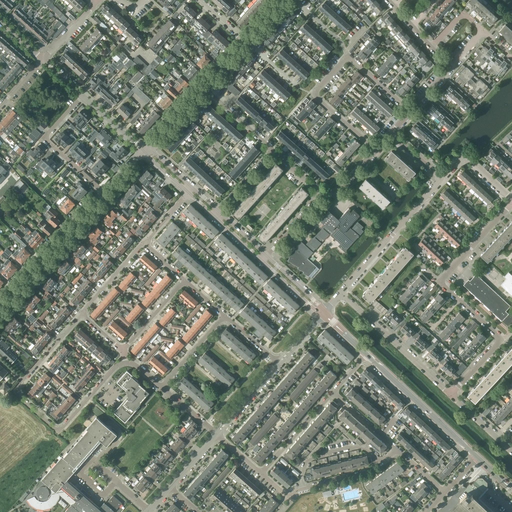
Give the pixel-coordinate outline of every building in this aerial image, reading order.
[(4,9),(11,0),(8,0),(7,2),(5,0),(0,6),(4,9)] [(11,0),(4,9),(7,12),(12,6),(10,5),(14,0),(11,0)] [(82,0),(79,0),(73,7),(77,11),(78,10),(80,11),(83,8),(81,7),(84,3),(83,2),(83,1),(82,0)] [(221,9),(227,2),(224,0),(220,0),(216,4),(221,9)] [(256,0),(253,3),(260,9),(264,4),(258,0),(256,0)] [(375,0),(374,0),(370,4),(374,9),(379,4),(375,0)] [(451,6),(445,0),(441,5),(449,12),(453,8),(451,6)] [(478,0),(468,0),(466,3),(471,8),(473,10),(473,9),(483,19),(485,21),(485,20),(491,25),(498,17),(478,0)] [(227,2),(221,9),(226,13),(227,12),(231,7),(232,7),(231,6),(227,2)] [(323,13),(329,7),(327,6),(328,5),(325,2),(324,3),(319,9),(323,13)] [(187,5),(184,3),(182,5),(181,7),(176,12),(179,14),(179,13),(184,17),(185,16),(191,9),(187,5)] [(260,9),(253,3),(249,8),(256,14),(260,9)] [(14,18),(23,7),(19,4),(15,8),(16,9),(10,15),(14,18)] [(106,14),(111,8),(106,4),(105,5),(103,4),(96,12),(98,13),(101,10),(106,14)] [(231,7),(227,12),(229,14),(232,10),(234,8),(235,6),(233,4),(231,6),(232,7),(231,7)] [(383,9),(379,4),(374,9),(371,11),(372,13),(374,12),(376,14),(378,13),(380,15),(384,11),(383,9)] [(17,21),(25,12),(23,11),(27,6),(26,5),(23,7),(14,18),(17,21)] [(437,9),(443,15),(447,10),(449,12),(441,5),(437,9)] [(329,7),(323,13),(328,17),(334,10),(331,7),(330,8),(329,7)] [(106,14),(110,18),(116,12),(117,11),(114,8),(113,9),(111,8),(106,14)] [(245,13),(251,18),(256,14),(249,8),(245,13)] [(17,21),(20,24),(31,12),(33,10),(31,9),(26,14),(25,12),(17,21)] [(197,13),(191,9),(185,16),(188,18),(187,18),(188,22),(190,24),(195,19),(193,17),(197,13)] [(286,15),(292,20),(293,18),(293,19),(296,15),(297,13),(292,9),(291,10),(290,10),(286,15)] [(443,15),(437,9),(433,14),(439,19),(443,15)] [(332,21),(338,15),(336,14),(337,13),(334,10),(328,17),(332,21)] [(31,12),(20,24),(24,27),(29,21),(32,18),(30,16),(33,14),(31,12)] [(110,18),(114,22),(115,23),(120,16),(116,12),(110,18)] [(251,18),(245,13),(241,17),(247,23),(251,18)] [(386,28),(389,25),(394,20),(390,16),(387,13),(381,19),(386,25),(384,26),(386,28)] [(439,19),(433,14),(429,18),(426,22),(435,30),(442,22),(439,20),(439,19)] [(281,22),(286,26),(287,24),(288,24),(288,25),(291,21),(290,21),(292,20),(286,15),(282,19),(283,20),(281,22)] [(338,15),(332,21),(337,25),(343,18),(340,16),(339,16),(338,15)] [(118,28),(125,20),(120,16),(115,23),(114,22),(113,24),(118,28)] [(199,28),(206,21),(201,17),(197,21),(195,19),(190,24),(193,26),(195,24),(199,28)] [(247,23),(241,17),(236,22),(243,28),(247,23)] [(29,21),(24,27),(27,30),(33,24),(36,19),(35,18),(31,22),(29,21)] [(342,29),(347,23),(345,22),(346,21),(343,18),(337,25),(342,29)] [(27,30),(30,33),(38,25),(36,23),(38,21),(36,19),(33,24),(27,30)] [(58,20),(50,29),(48,32),(48,33),(40,42),(44,45),(51,37),(53,39),(65,26),(58,20)] [(123,33),(129,26),(130,25),(125,20),(118,28),(123,32),(123,33)] [(165,25),(172,31),(176,26),(179,29),(181,26),(175,21),(173,23),(169,20),(165,25)] [(393,29),(398,25),(394,20),(389,25),(393,29)] [(206,21),(199,28),(204,33),(202,35),(204,37),(209,32),(207,30),(211,26),(206,21)] [(275,28),(280,32),(281,31),(282,31),(284,28),(286,26),(281,22),(280,24),(279,23),(275,28)] [(499,32),(511,43),(511,28),(511,30),(506,25),(507,23),(505,22),(500,28),(501,29),(499,32)] [(30,33),(34,36),(39,30),(44,25),(42,23),(40,26),(38,25),(30,33)] [(305,33),(310,27),(305,23),(300,29),(300,30),(303,33),(303,32),(305,33)] [(347,23),(342,29),(346,33),(351,28),(351,27),(352,27),(349,24),(348,24),(347,23)] [(45,26),(44,25),(39,30),(34,36),(37,39),(43,33),(45,29),(44,28),(45,26)] [(161,29),(167,35),(172,31),(165,25),(161,29)] [(395,35),(401,29),(398,25),(393,29),(391,31),(395,35)] [(129,26),(123,33),(127,37),(133,30),(129,26)] [(310,27),(305,33),(306,34),(306,35),(309,38),(315,31),(310,27)] [(47,31),(45,29),(43,33),(37,39),(40,42),(48,33),(48,32),(50,29),(49,28),(47,31)] [(92,33),(99,39),(103,34),(97,28),(92,33)] [(280,32),(275,28),(270,32),(276,37),(279,34),(280,32)] [(156,34),(163,40),(165,42),(169,37),(167,35),(161,29),(156,34)] [(401,29),(395,35),(399,39),(405,33),(401,29)] [(133,30),(127,37),(132,41),(138,35),(133,30)] [(204,37),(211,43),(213,41),(220,34),(215,30),(211,34),(209,32),(204,37)] [(315,31),(309,38),(312,41),(312,40),(314,41),(319,36),(315,31)] [(266,37),(272,42),(273,40),(276,37),(270,32),(266,37)] [(369,41),(375,47),(380,42),(379,42),(381,40),(377,36),(375,38),(374,37),(371,39),(369,37),(370,36),(366,32),(363,35),(365,37),(369,41)] [(99,39),(92,33),(88,38),(95,43),(97,45),(101,41),(99,39)] [(403,43),(409,37),(405,33),(399,39),(403,43)] [(140,35),(138,34),(138,35),(132,41),(131,42),(133,44),(134,43),(137,45),(144,38),(141,35),(140,35)] [(152,38),(159,45),(163,40),(156,34),(152,38)] [(213,41),(211,43),(216,48),(218,45),(224,38),(220,34),(213,41)] [(319,36),(314,41),(315,43),(318,46),(324,40),(319,36)] [(266,37),(262,41),(268,46),(271,43),(270,43),(272,42),(266,37)] [(407,48),(413,42),(409,37),(403,43),(407,48)] [(84,42),(90,48),(95,43),(88,38),(84,42)] [(159,45),(152,38),(148,43),(150,45),(149,47),(156,53),(158,51),(158,49),(156,48),(159,45)] [(216,48),(214,50),(216,52),(221,48),(223,50),(229,43),(224,38),(218,45),(216,48)] [(175,46),(179,50),(185,44),(180,40),(175,46)] [(324,40),(318,46),(321,49),(321,48),(323,50),(328,44),(324,40)] [(365,46),(371,51),(375,47),(369,41),(365,46)] [(407,48),(411,52),(417,46),(415,44),(416,44),(416,43),(415,41),(414,41),(413,42),(407,48)] [(90,48),(84,42),(80,47),(86,53),(90,48)] [(478,48),(485,54),(491,47),(489,46),(491,43),(489,42),(485,47),(484,47),(481,44),(478,48)] [(8,43),(3,49),(5,51),(0,55),(0,57),(1,59),(7,52),(12,47),(8,43)] [(328,44),(323,50),(324,51),(324,52),(327,54),(333,48),(328,44)] [(361,50),(367,56),(371,51),(365,46),(361,50)] [(417,46),(411,52),(412,54),(415,56),(421,50),(417,46)] [(492,60),(495,57),(492,54),(492,53),(497,48),(495,46),(493,49),(491,47),(485,54),(492,60)] [(12,47),(7,52),(1,59),(5,62),(8,59),(6,58),(9,54),(11,56),(16,50),(12,47)] [(65,62),(71,56),(72,54),(66,48),(63,53),(64,54),(60,58),(65,62)] [(200,59),(207,65),(211,60),(206,57),(208,55),(200,48),(198,50),(198,51),(198,52),(199,53),(200,53),(202,54),(202,56),(203,56),(200,59)] [(281,59),(287,53),(285,52),(286,51),(283,48),(282,49),(277,55),(281,59)] [(485,54),(478,48),(475,52),(477,54),(477,55),(473,60),(475,62),(477,60),(479,61),(485,54)] [(120,64),(121,63),(127,56),(120,49),(115,54),(120,59),(116,64),(114,62),(111,66),(109,65),(107,68),(111,72),(114,69),(114,70),(116,68),(120,64)] [(15,59),(20,53),(16,50),(11,56),(12,57),(12,58),(11,57),(10,59),(12,61),(15,59)] [(367,56),(361,50),(358,55),(356,53),(354,55),(359,60),(361,58),(363,60),(367,56)] [(418,61),(425,55),(424,54),(421,50),(415,56),(418,61)] [(170,52),(164,58),(169,62),(174,56),(170,52)] [(20,53),(15,59),(12,61),(13,61),(12,62),(14,63),(16,61),(18,63),(24,57),(20,53)] [(287,53),(281,59),(286,63),(292,56),(289,54),(288,54),(287,53)] [(388,58),(394,63),(400,57),(396,54),(394,55),(392,53),(388,58)] [(485,54),(479,61),(480,62),(478,65),(480,66),(485,61),(486,61),(489,64),(492,60),(485,54)] [(498,66),(505,59),(503,58),(505,55),(503,54),(499,59),(497,59),(495,57),(492,60),(498,66)] [(422,65),(424,64),(429,59),(425,55),(418,61),(422,65)] [(71,56),(65,62),(70,67),(76,60),(75,60),(77,58),(75,56),(73,58),(71,56)] [(290,67),(296,61),(294,60),(295,59),(292,56),(286,63),(290,67)] [(24,57),(18,63),(24,67),(29,61),(24,57)] [(244,61),(250,66),(251,65),(254,62),(248,57),(244,61)] [(384,62),(390,68),(394,63),(388,58),(384,62)] [(505,59),(498,66),(505,72),(508,69),(506,66),(506,65),(510,60),(508,58),(506,61),(505,59)] [(196,59),(194,61),(203,69),(207,65),(200,59),(198,61),(196,59)] [(8,63),(13,67),(19,72),(23,68),(17,63),(15,64),(14,63),(12,62),(10,60),(8,63)] [(76,60),(70,67),(74,71),(80,65),(76,60)] [(102,61),(100,60),(96,64),(97,65),(100,68),(104,63),(102,61)] [(498,66),(492,60),(489,64),(491,66),(491,67),(487,72),(488,74),(490,71),(492,73),(498,66)] [(244,61),(240,66),(246,71),(248,68),(250,69),(251,67),(250,66),(244,61)] [(296,61),(290,67),(295,71),(301,65),(298,62),(297,63),(296,61)] [(192,65),(188,70),(196,77),(198,75),(197,75),(200,72),(197,70),(199,68),(192,62),(190,64),(192,65)] [(390,68),(384,62),(380,67),(386,72),(390,68)] [(460,68),(467,75),(473,68),(471,66),(473,64),(471,62),(467,67),(465,67),(463,65),(460,68)] [(19,72),(13,67),(8,63),(7,64),(12,68),(10,70),(16,76),(19,72)] [(154,68),(150,64),(148,66),(144,71),(148,75),(154,68)] [(80,65),(74,71),(79,75),(85,69),(80,65)] [(299,75),(305,70),(303,68),(304,67),(301,65),(295,71),(299,75)] [(12,80),(16,76),(10,70),(8,73),(1,66),(0,67),(0,68),(2,70),(12,80)] [(236,70),(241,75),(243,74),(246,71),(240,66),(236,70)] [(505,72),(498,66),(492,73),(494,74),(492,77),(494,78),(498,73),(499,73),(502,76),(505,72)] [(386,72),(380,67),(376,71),(382,77),(386,72)] [(473,68),(467,75),(473,81),(477,77),(474,75),(474,74),(478,69),(476,67),(474,69),(473,68)] [(3,78),(9,83),(12,80),(2,70),(0,68),(0,71),(5,76),(3,78)] [(146,73),(140,68),(138,70),(139,72),(132,79),(135,83),(143,75),(143,76),(146,73)] [(467,75),(460,68),(456,72),(459,74),(459,76),(455,80),(457,82),(459,80),(460,82),(467,75)] [(85,69),(79,75),(84,80),(89,73),(85,69)] [(196,77),(188,70),(184,74),(192,81),(194,78),(195,79),(196,77)] [(241,75),(236,70),(232,75),(237,80),(238,80),(239,78),(242,80),(244,78),(241,75)] [(263,80),(268,74),(263,70),(258,75),(257,76),(261,79),(261,78),(263,80)] [(305,70),(299,75),(304,79),(309,74),(310,73),(307,70),(306,71),(305,70)] [(354,75),(360,80),(363,77),(357,71),(354,75)] [(268,74),(263,80),(264,81),(263,82),(266,84),(272,78),(268,74)] [(410,78),(415,83),(419,79),(414,74),(410,78)] [(477,77),(473,81),(480,87),(486,80),(484,78),(486,76),(484,74),(480,79),(479,79),(477,77)] [(95,91),(96,90),(95,90),(103,82),(98,78),(96,75),(94,77),(90,81),(92,84),(90,86),(95,91)] [(350,79),(356,84),(360,80),(354,75),(350,79)] [(470,84),(473,81),(467,75),(460,82),(462,83),(460,85),(462,87),(466,82),(468,82),(470,84)] [(181,76),(177,81),(178,82),(179,83),(185,89),(189,84),(181,76)] [(345,81),(353,88),(356,84),(350,79),(349,77),(345,81)] [(405,81),(411,87),(415,83),(410,78),(409,77),(405,81)] [(9,83),(3,78),(1,80),(0,78),(0,81),(6,87),(9,83)] [(272,78),(266,84),(270,87),(270,86),(272,88),(277,82),(272,78)] [(480,87),(487,93),(490,89),(487,87),(487,86),(492,81),(490,79),(488,81),(486,80),(480,87)] [(448,95),(454,89),(451,86),(452,86),(454,84),(449,80),(441,89),(444,92),(448,95)] [(98,93),(107,84),(104,81),(103,82),(95,90),(96,90),(98,93)] [(107,91),(102,96),(105,99),(117,86),(120,84),(117,81),(107,91)] [(353,88),(345,81),(342,85),(349,92),(353,88)] [(400,86),(407,92),(411,87),(405,81),(401,86),(401,85),(400,86)] [(473,81),(470,84),(472,86),(472,88),(468,93),(470,94),(472,92),(474,94),(480,87),(473,81)] [(102,96),(107,91),(105,90),(111,84),(109,82),(107,84),(98,93),(102,96)] [(185,89),(179,83),(178,82),(173,86),(181,93),(185,89)] [(277,82),(272,88),(273,89),(272,90),(276,93),(281,86),(277,82)] [(338,89),(346,96),(349,92),(342,85),(338,89)] [(108,102),(113,97),(116,93),(115,93),(119,88),(117,86),(105,99),(108,102)] [(136,94),(140,90),(136,86),(131,90),(134,92),(136,94)] [(281,86),(276,93),(279,95),(281,96),(286,90),(281,86)] [(407,92),(400,86),(396,91),(396,92),(399,95),(400,95),(401,94),(403,96),(407,92)] [(454,89),(448,95),(452,99),(458,93),(455,90),(456,89),(456,90),(458,88),(457,86),(454,89)] [(170,93),(175,99),(179,95),(173,89),(170,87),(168,88),(166,91),(169,93),(170,93)] [(487,93),(480,87),(474,94),(475,95),(473,97),(475,99),(480,94),(481,94),(483,96),(487,93)] [(346,96),(338,89),(335,93),(336,94),(343,99),(346,96)] [(286,90),(281,96),(282,97),(281,98),(285,101),(285,100),(291,94),(286,90)] [(371,102),(380,93),(378,91),(376,94),(371,90),(365,97),(371,102)] [(457,103),(462,97),(459,94),(460,93),(461,94),(462,92),(461,90),(458,93),(452,99),(457,103)] [(159,94),(158,95),(162,98),(169,105),(173,101),(164,93),(161,96),(159,94)] [(380,93),(371,102),(377,108),(383,101),(378,97),(381,94),(380,93)] [(113,97),(108,102),(111,105),(113,103),(115,105),(120,98),(116,94),(113,97)] [(333,98),(339,103),(343,99),(336,94),(333,98)] [(461,106),(466,100),(463,97),(464,97),(465,97),(467,95),(465,94),(462,97),(457,103),(461,106)] [(240,105),(245,100),(240,96),(235,101),(240,105)] [(471,99),(469,97),(466,100),(461,106),(468,113),(471,109),(468,107),(470,104),(467,101),(468,100),(469,101),(471,99)] [(169,105),(162,98),(157,103),(163,109),(164,108),(166,109),(168,110),(169,108),(168,107),(169,105)] [(339,103),(333,98),(330,101),(336,107),(339,103)] [(433,99),(424,108),(431,114),(440,105),(437,103),(433,99)] [(245,110),(249,105),(245,100),(240,105),(245,110)] [(307,104),(313,109),(316,105),(311,100),(307,104)] [(383,101),(377,108),(383,113),(391,103),(390,102),(387,105),(383,101)] [(205,113),(211,107),(206,103),(201,109),(205,113)] [(391,103),(383,113),(389,118),(395,111),(390,107),(392,104),(391,103)] [(122,115),(127,109),(122,104),(117,110),(122,115)] [(307,104),(304,108),(309,113),(312,115),(315,111),(313,109),(307,104)] [(249,105),(245,110),(250,114),(254,109),(249,105)] [(440,105),(431,114),(436,118),(441,112),(444,109),(443,108),(442,107),(440,105)] [(150,114),(156,120),(160,116),(159,115),(162,112),(155,106),(152,108),(154,110),(150,114)] [(211,107),(205,113),(210,117),(215,111),(211,107)] [(354,122),(362,112),(356,107),(350,113),(355,118),(352,121),(354,122)] [(309,113),(304,108),(300,112),(305,117),(309,113)] [(127,109),(122,115),(126,119),(132,113),(127,109)] [(254,119),(259,113),(254,109),(250,114),(254,119)] [(441,112),(436,118),(440,122),(448,112),(444,109),(441,112)] [(12,110),(9,113),(19,122),(20,120),(24,117),(21,114),(19,116),(18,115),(12,110)] [(85,112),(82,110),(78,114),(78,115),(87,123),(92,118),(87,114),(88,113),(86,111),(85,112)] [(215,111),(210,117),(214,121),(220,115),(215,111)] [(305,117),(300,112),(296,116),(302,121),(305,117)] [(362,112),(354,122),(355,123),(357,120),(362,124),(368,117),(362,112)] [(444,125),(449,119),(446,116),(447,115),(448,116),(450,114),(448,112),(440,122),(444,125)] [(19,122),(9,113),(5,117),(16,126),(19,122)] [(259,113),(254,119),(259,123),(264,118),(259,113)] [(156,120),(150,114),(145,119),(152,125),(156,120)] [(87,123),(78,115),(77,115),(75,117),(76,118),(74,119),(78,123),(76,126),(81,130),(87,123)] [(220,115),(214,121),(219,125),(224,119),(220,115)] [(449,119),(444,125),(448,129),(451,131),(454,127),(452,125),(454,123),(451,121),(454,118),(452,116),(449,119)] [(3,120),(13,129),(16,126),(5,117),(3,120)] [(326,121),(331,126),(335,121),(330,117),(326,121)] [(368,117),(362,124),(367,128),(364,131),(365,132),(374,122),(368,117)] [(264,127),(269,122),(264,118),(259,123),(264,127)] [(415,133),(423,124),(416,118),(415,119),(415,124),(410,129),(415,133)] [(141,124),(147,129),(152,125),(145,119),(141,124)] [(186,124),(192,129),(197,125),(190,119),(186,124)] [(224,119),(219,125),(224,129),(229,123),(224,119)] [(13,129),(3,120),(0,122),(0,123),(10,132),(13,129)] [(46,125),(41,120),(38,123),(44,128),(46,125)] [(331,126),(326,121),(322,125),(328,130),(331,126)] [(269,122),(264,127),(269,132),(273,127),(269,122)] [(374,122),(365,132),(366,133),(369,130),(374,135),(380,128),(374,122)] [(0,129),(7,136),(10,132),(0,123),(0,129)] [(44,128),(38,123),(35,126),(41,131),(44,128)] [(229,123),(224,129),(228,134),(234,128),(229,123)] [(147,129),(141,124),(137,128),(143,134),(147,129)] [(192,129),(186,124),(182,128),(188,134),(192,129)] [(423,124),(415,133),(419,137),(427,128),(423,124)] [(328,130),(322,125),(319,129),(324,134),(328,130)] [(35,128),(30,133),(32,134),(35,137),(36,138),(40,134),(38,131),(35,128)] [(178,133),(184,139),(188,134),(182,128),(178,133)] [(234,128),(228,134),(233,138),(238,132),(234,128)] [(431,131),(427,128),(419,137),(423,140),(431,131)] [(99,133),(97,131),(93,136),(89,140),(92,142),(96,138),(100,142),(109,132),(106,129),(105,130),(103,129),(99,133)] [(324,134),(319,129),(315,133),(320,138),(324,134)] [(68,135),(63,131),(60,134),(59,134),(57,136),(58,137),(56,139),(60,143),(68,135)] [(281,141),(286,136),(281,131),(276,136),(281,141)] [(435,135),(431,131),(423,140),(427,144),(432,138),(435,135)] [(104,146),(106,148),(110,143),(108,141),(112,137),(111,135),(111,134),(109,132),(100,142),(104,145),(104,146)] [(238,132),(233,138),(237,142),(243,136),(238,132)] [(184,139),(178,133),(174,137),(180,143),(184,139)] [(75,141),(73,138),(72,139),(68,135),(60,143),(60,144),(61,143),(62,145),(61,145),(64,148),(64,147),(65,147),(69,143),(71,145),(75,141)] [(432,138),(427,144),(433,149),(438,144),(436,142),(437,142),(436,141),(439,138),(437,137),(435,135),(432,138)] [(286,136),(281,141),(286,145),(290,140),(286,136)] [(170,142),(176,148),(180,143),(174,137),(170,142)] [(351,144),(356,148),(360,144),(355,139),(351,144)] [(290,140),(286,145),(291,149),(295,144),(290,140)] [(73,146),(70,150),(72,152),(71,153),(73,154),(72,155),(75,158),(84,147),(83,148),(79,144),(80,143),(77,141),(73,146)] [(176,148),(170,142),(165,147),(171,152),(176,148)] [(295,144),(291,149),(296,154),(300,149),(295,144)] [(356,148),(351,144),(347,148),(352,152),(356,148)] [(42,151),(37,146),(33,151),(30,149),(26,154),(33,160),(37,156),(38,157),(40,154),(39,153),(42,151)] [(113,151),(110,155),(117,161),(120,158),(120,159),(123,156),(124,157),(126,155),(125,154),(127,151),(126,150),(127,149),(124,147),(124,148),(122,146),(115,154),(113,151)] [(250,150),(256,156),(260,151),(254,146),(250,150)] [(15,152),(18,155),(19,155),(23,151),(19,147),(15,152)] [(84,147),(75,158),(78,160),(78,159),(80,161),(85,156),(88,159),(89,158),(92,154),(84,147)] [(343,152),(348,157),(352,152),(347,148),(343,152)] [(300,149),(296,154),(300,158),(305,153),(300,149)] [(491,160),(499,151),(498,150),(495,152),(493,150),(491,149),(487,153),(488,155),(487,156),(491,160)] [(19,156),(13,150),(10,153),(13,156),(11,159),(14,161),(19,156)] [(256,156),(250,150),(245,155),(252,160),(256,156)] [(416,172),(415,172),(392,150),(385,158),(409,180),(416,172)] [(499,151),(491,160),(495,164),(501,158),(501,157),(499,155),(501,153),(499,151)] [(348,157),(343,152),(340,157),(345,161),(348,157)] [(305,153),(300,158),(305,162),(310,157),(305,153)] [(104,158),(100,154),(97,158),(99,159),(95,163),(104,172),(104,171),(105,172),(107,170),(107,169),(108,167),(101,161),(104,158)] [(252,160),(245,155),(241,160),(247,165),(252,160)] [(501,158),(495,164),(499,168),(506,160),(508,159),(503,155),(501,157),(501,158)] [(52,158),(50,156),(49,157),(48,157),(44,162),(42,160),(37,164),(44,170),(53,161),(51,159),(52,158)] [(187,167),(193,161),(188,157),(183,163),(187,167)] [(310,157),(305,162),(310,167),(315,162),(310,157)] [(345,161),(340,157),(335,161),(340,166),(345,161)] [(499,168),(498,169),(502,173),(503,171),(509,165),(508,164),(507,163),(509,160),(508,159),(506,160),(499,168)] [(247,165),(241,160),(237,164),(243,170),(247,165)] [(57,165),(53,161),(44,170),(51,177),(55,172),(53,170),(57,165)] [(192,171),(198,165),(193,161),(187,167),(192,171)] [(315,162),(310,167),(315,171),(319,166),(315,162)] [(104,172),(95,163),(90,168),(95,172),(94,172),(96,175),(97,174),(100,176),(104,172)] [(265,176),(272,182),(283,170),(276,163),(265,176)] [(243,170),(237,164),(233,169),(239,174),(243,170)] [(196,175),(202,169),(198,165),(192,171),(196,175)] [(509,165),(503,171),(507,175),(511,170),(511,166),(511,167),(509,165)] [(319,166),(315,171),(320,175),(324,170),(319,166)] [(201,180),(207,174),(202,169),(196,175),(201,180)] [(239,174),(233,169),(229,173),(235,179),(239,174)] [(143,175),(149,180),(153,176),(148,170),(143,175)] [(324,170),(320,175),(324,180),(329,175),(324,170)] [(463,180),(468,174),(463,171),(458,176),(463,180)] [(205,184),(211,178),(207,174),(201,180),(205,184)] [(468,174),(463,180),(467,184),(472,178),(468,174)] [(149,180),(143,175),(139,179),(144,184),(142,186),(151,194),(153,192),(146,186),(151,182),(149,180)] [(255,187),(262,194),(272,182),(265,176),(255,187)] [(210,188),(216,182),(211,178),(205,184),(210,188)] [(471,188),(476,182),(472,178),(467,184),(471,188)] [(390,201),(390,200),(366,179),(359,187),(383,208),(390,201)] [(20,180),(12,188),(20,195),(27,187),(20,180)] [(77,190),(83,195),(84,195),(85,194),(85,193),(87,191),(84,188),(85,187),(79,181),(76,184),(80,187),(77,190)] [(215,192),(220,186),(216,182),(210,188),(215,192)] [(476,182),(471,188),(475,192),(480,186),(476,182)] [(129,191),(134,196),(136,198),(143,191),(148,197),(151,194),(142,186),(140,188),(135,184),(131,189),(130,188),(128,190),(129,191)] [(220,186),(215,192),(219,196),(225,190),(220,186)] [(480,186),(475,192),(480,196),(485,190),(480,186)] [(74,187),(68,193),(75,199),(76,197),(78,200),(80,198),(81,198),(82,197),(82,196),(83,195),(77,190),(74,187)] [(167,191),(163,187),(161,189),(159,187),(153,193),(160,200),(162,197),(167,191)] [(244,200),(251,206),(262,194),(255,187),(244,200)] [(302,187),(258,236),(265,243),(270,237),(270,238),(272,236),(271,235),(280,225),(281,226),(283,224),(282,223),(292,213),(294,211),(293,211),(303,201),(305,199),(304,199),(309,193),(302,187)] [(445,199),(450,194),(446,190),(440,195),(445,199)] [(485,190),(480,196),(484,200),(489,194),(485,190)] [(134,196),(129,191),(126,193),(124,195),(125,195),(130,200),(134,196)] [(167,191),(158,202),(159,204),(163,200),(165,202),(166,201),(166,202),(172,196),(167,191)] [(450,194),(445,199),(449,203),(454,198),(450,194)] [(489,194),(484,200),(488,204),(493,198),(489,194)] [(125,195),(120,200),(121,200),(120,201),(122,203),(123,202),(126,205),(124,207),(125,208),(122,211),(129,217),(130,217),(134,212),(131,209),(129,211),(127,209),(129,207),(128,206),(132,202),(130,200),(125,195)] [(71,209),(71,208),(72,208),(73,207),(73,206),(75,204),(66,196),(62,201),(64,203),(71,209)] [(454,198),(449,203),(453,207),(458,202),(454,198)] [(60,199),(56,204),(60,208),(66,214),(68,211),(69,211),(70,210),(70,209),(71,209),(64,203),(62,201),(60,199)] [(351,202),(354,204),(367,216),(369,213),(353,199),(351,202)] [(251,206),(244,200),(232,213),(239,219),(251,206)] [(458,202),(453,207),(458,211),(463,206),(458,202)] [(212,238),(219,231),(190,204),(183,211),(212,238)] [(463,206),(458,211),(462,215),(467,210),(463,206)] [(58,213),(51,207),(47,212),(50,215),(46,219),(55,227),(60,221),(55,217),(58,213)] [(289,258),(288,261),(291,262),(293,264),(299,267),(298,268),(304,272),(303,273),(305,274),(309,276),(310,277),(311,278),(319,269),(308,258),(313,252),(313,251),(316,248),(316,249),(322,243),(320,241),(323,238),(324,240),(330,234),(328,232),(332,228),(335,231),(331,235),(340,244),(338,246),(345,252),(363,230),(362,229),(364,226),(358,222),(352,229),(350,227),(360,215),(354,210),(351,213),(350,211),(351,209),(349,208),(339,220),(328,211),(320,220),(324,224),(306,245),(301,241),(296,247),(289,255),(289,258)] [(149,209),(147,211),(149,214),(147,216),(153,222),(158,217),(149,209)] [(108,214),(113,219),(116,216),(117,217),(120,214),(116,210),(115,212),(113,210),(111,212),(110,211),(108,214)] [(467,210),(462,215),(466,219),(471,214),(467,210)] [(113,219),(108,214),(105,217),(106,218),(104,219),(106,222),(105,223),(110,227),(113,224),(111,222),(113,219)] [(471,214),(466,219),(470,223),(475,218),(471,214)] [(147,216),(145,215),(141,219),(143,221),(149,226),(153,222),(147,216)] [(48,235),(52,230),(48,226),(49,225),(43,220),(42,221),(42,220),(37,225),(40,227),(39,228),(42,230),(48,235)] [(511,220),(480,255),(488,262),(511,235),(511,220)] [(149,226),(143,221),(139,226),(145,231),(149,226)] [(439,231),(445,225),(440,221),(435,226),(439,231)] [(173,222),(169,225),(177,232),(180,228),(178,226),(173,222)] [(31,235),(40,244),(43,241),(42,240),(44,238),(35,230),(34,231),(34,232),(33,232),(33,233),(22,223),(20,226),(28,232),(27,233),(30,235),(31,235)] [(177,232),(169,225),(166,229),(174,236),(177,232)] [(445,225),(439,231),(444,235),(449,229),(445,225)] [(133,227),(130,230),(137,236),(139,234),(141,235),(145,231),(139,226),(135,230),(133,227)] [(92,231),(98,236),(101,233),(102,235),(104,233),(97,227),(96,228),(95,228),(92,231)] [(174,236),(166,229),(163,233),(171,239),(174,236)] [(449,229),(444,235),(448,239),(454,233),(449,229)] [(98,236),(92,231),(90,234),(90,235),(89,236),(91,239),(90,240),(95,245),(98,241),(97,240),(99,237),(98,236)] [(129,235),(125,239),(130,244),(134,240),(132,238),(134,235),(129,231),(127,233),(129,235)] [(171,239),(163,233),(160,236),(168,243),(171,239)] [(214,240),(261,284),(268,276),(221,233),(214,240)] [(454,233),(448,239),(453,243),(458,237),(454,233)] [(40,244),(31,235),(26,240),(29,243),(35,248),(37,247),(40,244)] [(17,236),(14,239),(20,244),(23,242),(17,236)] [(168,243),(160,236),(157,240),(164,247),(168,243)] [(458,237),(453,243),(457,247),(462,241),(458,237)] [(423,248),(428,242),(424,238),(418,244),(423,248)] [(130,244),(125,239),(121,244),(126,249),(130,244)] [(27,245),(23,242),(20,244),(21,245),(17,250),(20,253),(27,259),(31,254),(25,248),(27,245)] [(428,242),(423,248),(427,252),(433,246),(428,242)] [(77,248),(84,255),(89,250),(81,243),(77,248)] [(98,252),(94,248),(88,243),(86,246),(92,252),(87,257),(90,260),(93,257),(95,255),(98,252)] [(126,249),(121,244),(117,248),(122,253),(126,249)] [(237,311),(243,304),(244,303),(178,246),(172,253),(237,311)] [(433,246),(427,252),(432,256),(437,251),(433,246)] [(115,247),(109,254),(114,258),(116,256),(118,258),(122,253),(117,248),(115,247)] [(369,288),(368,287),(366,290),(367,291),(362,296),(370,303),(414,254),(405,247),(401,251),(400,251),(398,254),(399,254),(391,264),(390,263),(387,266),(388,267),(380,276),(379,275),(376,278),(377,279),(369,288)] [(9,256),(11,254),(6,248),(3,251),(9,256)] [(74,261),(79,265),(81,263),(80,262),(81,261),(80,259),(84,255),(77,248),(73,253),(78,257),(77,258),(74,261)] [(22,264),(27,259),(20,253),(17,250),(12,255),(15,258),(22,264)] [(437,251),(432,256),(436,261),(441,255),(437,251)] [(0,254),(6,260),(8,257),(2,252),(0,254)] [(101,261),(103,263),(109,268),(113,263),(109,259),(111,257),(107,254),(101,261)] [(144,264),(148,258),(144,254),(139,260),(144,264)] [(441,255),(436,261),(441,265),(446,259),(441,255)] [(148,258),(144,264),(148,268),(153,262),(148,258)] [(3,264),(13,273),(18,268),(11,262),(8,259),(3,264)] [(66,260),(62,265),(67,270),(69,271),(70,272),(75,267),(71,263),(70,264),(66,260)] [(158,266),(153,262),(148,268),(153,272),(158,266)] [(109,268),(103,263),(100,268),(105,273),(109,268)] [(13,273),(3,264),(0,267),(0,271),(1,272),(8,279),(13,273)] [(67,270),(62,265),(57,269),(64,276),(69,271),(67,270)] [(96,272),(101,277),(105,273),(100,268),(96,272)] [(511,281),(511,275),(508,271),(504,276),(505,278),(500,283),(511,293),(511,284),(511,283),(511,281)] [(101,277),(96,272),(92,276),(90,275),(88,278),(93,283),(96,280),(97,282),(101,277)] [(127,276),(132,281),(136,277),(131,272),(127,276)] [(422,287),(429,280),(422,273),(420,276),(419,276),(415,280),(421,286),(422,287)] [(162,279),(168,284),(172,279),(166,274),(162,279)] [(476,274),(476,275),(470,281),(469,280),(463,285),(502,321),(508,326),(511,321),(511,315),(509,313),(509,314),(506,311),(511,306),(476,274)] [(61,275),(59,278),(61,280),(65,284),(68,281),(61,275)] [(132,281),(127,276),(123,281),(128,286),(132,281)] [(58,283),(56,282),(50,277),(46,282),(54,288),(55,289),(57,287),(57,285),(56,285),(58,283)] [(87,278),(81,285),(88,292),(92,287),(91,286),(93,283),(87,278)] [(292,313),(299,306),(270,278),(263,286),(292,313)] [(168,284),(162,279),(158,283),(164,289),(168,284)] [(417,290),(421,286),(415,280),(411,285),(417,290)] [(128,286),(123,281),(119,286),(124,290),(128,286)] [(43,295),(46,297),(47,298),(50,295),(49,294),(50,293),(54,288),(46,282),(42,286),(46,291),(43,294),(44,295),(43,295)] [(164,289),(158,283),(154,288),(160,293),(164,289)] [(76,290),(84,296),(88,292),(81,285),(76,290)] [(407,289),(413,294),(417,290),(411,285),(407,289)] [(110,292),(116,297),(120,292),(114,288),(110,292)] [(160,293),(154,288),(150,293),(156,298),(160,293)] [(413,294),(407,289),(403,293),(409,299),(413,294)] [(84,296),(76,290),(73,294),(80,301),(84,296)] [(184,300),(189,294),(184,290),(180,296),(184,300)] [(116,297),(110,292),(106,297),(112,301),(116,297)] [(156,298),(150,293),(146,297),(152,303),(156,298)] [(409,299),(403,293),(399,298),(405,303),(409,299)] [(31,299),(36,304),(41,299),(35,294),(31,299)] [(189,304),(194,298),(189,294),(184,300),(189,304)] [(440,295),(436,299),(442,305),(446,300),(440,295)] [(80,301),(75,296),(69,303),(73,307),(75,304),(76,306),(80,301)] [(112,301),(106,297),(102,301),(108,306),(112,301)] [(152,303),(146,297),(142,302),(148,307),(152,303)] [(194,298),(189,304),(193,308),(198,302),(194,298)] [(36,304),(31,299),(26,303),(29,306),(26,309),(31,314),(34,310),(32,308),(36,304)] [(437,309),(442,305),(436,299),(431,304),(437,309)] [(108,306),(102,301),(98,306),(104,310),(108,306)] [(133,308),(140,314),(144,309),(138,304),(133,308)] [(427,308),(433,313),(437,309),(431,304),(427,308)] [(246,305),(240,313),(269,339),(276,332),(246,305)] [(59,309),(61,311),(67,316),(71,311),(66,306),(63,309),(61,307),(59,309)] [(104,310),(98,306),(94,310),(100,315),(104,310)] [(140,314),(133,308),(129,313),(135,318),(140,314)] [(167,312),(173,317),(177,313),(171,308),(167,312)] [(391,321),(396,315),(392,311),(393,310),(390,308),(386,312),(388,314),(386,317),(391,321)] [(433,313),(427,308),(423,312),(429,318),(433,313)] [(61,311),(59,309),(55,313),(63,320),(67,316),(61,311)] [(100,315),(94,310),(90,315),(96,320),(100,315)] [(207,310),(203,314),(209,320),(213,315),(207,310)] [(47,314),(45,312),(39,318),(42,321),(47,314)] [(173,317),(167,312),(163,317),(169,322),(173,317)] [(429,318),(423,312),(419,317),(425,322),(429,318)] [(135,318),(129,313),(125,318),(131,323),(135,318)] [(455,318),(461,323),(465,318),(459,313),(455,318)] [(32,324),(36,318),(32,314),(27,320),(32,324)] [(203,314),(199,319),(205,324),(209,320),(203,314)] [(63,320),(58,315),(54,320),(59,325),(63,320)] [(396,315),(391,321),(395,325),(397,323),(400,325),(404,320),(406,318),(403,316),(401,319),(396,315)] [(9,322),(16,328),(18,326),(19,327),(21,325),(20,323),(22,321),(19,319),(17,320),(14,317),(9,322)] [(169,322),(163,317),(159,321),(165,326),(169,322)] [(461,323),(455,318),(451,322),(457,327),(461,323)] [(199,319),(194,324),(201,329),(205,324),(199,319)] [(404,333),(410,328),(406,324),(406,323),(404,321),(406,319),(400,325),(402,327),(400,329),(404,333)] [(59,325),(54,320),(50,324),(48,323),(47,325),(51,329),(53,327),(55,329),(59,325)] [(112,331),(118,325),(113,321),(108,327),(112,331)] [(16,328),(9,322),(5,327),(3,329),(6,331),(8,330),(12,333),(16,328)] [(457,327),(451,322),(447,326),(453,332),(457,327)] [(151,328),(156,333),(161,328),(155,323),(151,328)] [(190,328),(196,334),(201,329),(194,324),(190,328)] [(117,335),(122,329),(118,325),(112,331),(117,335)] [(453,332),(447,326),(443,331),(448,336),(453,332)] [(52,332),(48,329),(46,332),(44,334),(38,328),(35,331),(42,337),(42,336),(48,341),(52,337),(50,335),(52,332)] [(156,333),(151,328),(147,332),(152,337),(156,333)] [(196,334),(190,328),(186,333),(192,338),(196,334)] [(413,338),(418,333),(415,331),(415,332),(410,328),(404,333),(409,338),(411,336),(413,338)] [(78,341),(84,333),(80,329),(73,337),(78,341)] [(122,329),(117,335),(122,339),(127,333),(122,329)] [(225,342),(231,334),(226,329),(219,336),(225,342)] [(325,329),(318,337),(324,342),(331,335),(325,329)] [(448,336),(443,331),(439,335),(445,340),(448,336)] [(152,337),(147,332),(143,337),(148,342),(152,337)] [(192,338),(186,333),(185,332),(183,333),(185,335),(182,337),(188,343),(192,338)] [(476,336),(482,342),(486,337),(480,332),(476,336)] [(84,333),(78,341),(83,345),(89,337),(84,333)] [(418,346),(423,340),(419,336),(420,335),(418,333),(413,338),(415,340),(413,342),(418,346)] [(231,346),(237,339),(231,334),(225,342),(231,346)] [(331,335),(324,342),(329,348),(336,340),(331,335)] [(38,341),(44,346),(48,341),(42,336),(42,337),(38,341)] [(482,342),(476,336),(472,341),(478,346),(482,342)] [(87,349),(94,341),(89,337),(83,345),(87,349)] [(148,342),(143,337),(139,341),(144,346),(148,342)] [(174,344),(180,349),(184,345),(178,339),(174,344)] [(237,352),(243,344),(237,339),(231,346),(237,352)] [(0,354),(9,364),(14,359),(4,349),(6,347),(0,340),(0,354)] [(336,340),(329,348),(335,353),(342,346),(336,340)] [(427,350),(431,346),(429,344),(428,345),(423,340),(418,346),(423,350),(425,348),(427,350)] [(34,346),(40,350),(44,346),(38,341),(34,346)] [(92,353),(98,345),(94,341),(87,349),(92,353)] [(135,346),(140,351),(144,346),(139,341),(135,346)] [(478,346),(472,341),(468,345),(474,351),(478,346)] [(180,349),(174,344),(170,349),(176,354),(180,349)] [(243,358),(250,350),(243,344),(237,352),(243,358)] [(431,346),(427,350),(429,352),(427,355),(432,359),(437,353),(440,350),(433,344),(431,346)] [(92,353),(96,357),(103,348),(101,346),(100,347),(98,345),(92,353)] [(474,351),(468,345),(463,350),(469,355),(474,351)] [(40,350),(34,346),(30,350),(36,355),(40,350)] [(69,346),(66,348),(64,346),(60,351),(67,357),(72,352),(70,351),(72,349),(69,346)] [(140,351),(135,346),(131,350),(136,355),(140,351)] [(342,346),(335,353),(341,359),(348,351),(342,346)] [(476,386),(474,388),(473,387),(471,390),(472,391),(467,395),(475,403),(511,362),(511,347),(507,352),(507,351),(504,354),(505,355),(503,357),(504,357),(502,358),(499,361),(498,363),(498,362),(496,364),(496,363),(493,366),(494,367),(485,376),(484,375),(482,378),(483,379),(481,380),(481,381),(480,382),(477,385),(476,387),(476,386)] [(96,357),(100,361),(102,358),(107,353),(106,352),(106,351),(103,348),(96,357)] [(176,354),(170,349),(166,353),(172,359),(176,354)] [(250,350),(243,358),(249,363),(256,355),(250,350)] [(469,355),(463,350),(459,354),(465,360),(469,355)] [(57,355),(56,355),(61,360),(63,358),(65,360),(67,357),(60,351),(58,353),(56,354),(57,355)] [(308,351),(249,418),(231,438),(238,444),(255,424),(256,425),(260,421),(259,420),(294,381),(295,381),(298,378),(297,377),(314,357),(308,351)] [(348,351),(341,359),(347,364),(351,360),(354,357),(348,351)] [(107,353),(102,358),(100,361),(97,364),(95,367),(100,370),(102,368),(99,366),(102,363),(103,363),(105,361),(107,362),(112,357),(107,353)] [(204,365),(210,357),(205,353),(198,360),(204,365)] [(441,363),(445,358),(443,356),(442,357),(437,353),(432,359),(436,363),(438,361),(441,363)] [(52,360),(60,366),(63,362),(61,360),(56,355),(52,360)] [(153,366),(158,360),(153,356),(148,362),(153,366)] [(210,357),(204,365),(209,370),(216,362),(210,357)] [(445,372),(451,366),(452,365),(453,364),(446,358),(445,358),(441,363),(443,365),(441,367),(445,372)] [(60,366),(52,360),(48,365),(51,367),(49,369),(53,373),(57,369),(60,366)] [(157,371),(163,364),(158,360),(153,366),(157,371)] [(216,362),(209,370),(215,375),(222,367),(216,362)] [(163,364),(157,371),(162,375),(168,369),(163,364)] [(84,369),(83,370),(90,377),(94,373),(93,371),(94,369),(91,367),(89,365),(85,369),(84,369)] [(456,378),(458,375),(454,371),(456,369),(452,365),(451,366),(445,372),(450,376),(452,374),(456,378)] [(222,367),(215,375),(222,381),(228,373),(222,367)] [(361,373),(360,374),(363,377),(360,379),(360,380),(362,381),(366,377),(371,372),(366,368),(361,373)] [(300,384),(289,396),(294,401),(305,388),(318,373),(314,369),(300,384)] [(90,377),(83,370),(81,372),(82,373),(82,377),(81,377),(86,382),(87,382),(89,381),(88,380),(90,377)] [(260,463),(280,440),(336,376),(330,370),(312,390),(311,389),(308,393),(309,394),(274,433),(273,432),(270,436),(271,437),(254,457),(260,463)] [(127,371),(124,374),(117,382),(128,392),(128,396),(114,412),(125,422),(140,406),(139,405),(141,403),(141,402),(140,402),(146,395),(144,393),(146,390),(138,384),(136,383),(138,381),(138,380),(127,371)] [(370,381),(375,376),(371,372),(366,377),(370,381)] [(45,373),(41,378),(48,384),(52,379),(51,378),(45,373)] [(228,373),(222,381),(228,386),(235,379),(228,373)] [(62,383),(53,376),(51,378),(52,379),(60,385),(62,383)] [(183,389),(189,381),(184,376),(177,384),(183,389)] [(374,385),(379,380),(375,376),(370,381),(374,385)] [(77,382),(83,386),(86,382),(81,377),(80,379),(77,377),(74,379),(77,382)] [(48,384),(41,378),(37,382),(43,387),(45,389),(49,384),(48,384)] [(379,389),(383,384),(379,380),(374,385),(379,389)] [(189,381),(183,389),(189,394),(195,387),(189,381)] [(5,382),(1,387),(8,393),(11,388),(5,382)] [(37,382),(33,387),(39,391),(41,393),(45,389),(43,387),(37,382)] [(77,382),(74,386),(72,384),(70,385),(69,387),(74,392),(76,390),(75,389),(76,389),(78,391),(83,386),(77,382)] [(383,393),(388,388),(383,384),(379,389),(383,393)] [(30,392),(28,394),(32,398),(34,396),(35,396),(36,394),(38,396),(41,393),(39,391),(33,387),(29,391),(30,392)] [(195,387),(189,394),(195,399),(201,392),(195,387)] [(383,413),(380,412),(380,413),(373,407),(374,406),(372,404),(371,405),(365,400),(366,399),(364,397),(363,398),(357,393),(358,392),(356,390),(355,391),(352,388),(351,389),(348,387),(344,392),(346,394),(346,395),(348,396),(348,397),(349,398),(350,398),(351,399),(352,400),(353,400),(357,404),(364,411),(366,413),(366,412),(367,413),(367,414),(368,415),(369,415),(375,420),(375,421),(377,422),(379,424),(380,423),(382,426),(386,421),(384,419),(385,417),(382,415),(383,413)] [(387,397),(392,392),(388,388),(383,393),(387,397)] [(201,392),(195,399),(200,404),(207,397),(201,392)] [(392,392),(387,397),(390,399),(389,400),(390,402),(391,401),(396,396),(392,392)] [(70,395),(66,399),(71,404),(76,399),(70,395)] [(396,404),(400,400),(396,396),(391,401),(395,404),(396,404)] [(207,397),(200,404),(207,410),(214,403),(207,397)] [(65,398),(61,402),(67,408),(68,408),(68,409),(70,407),(70,406),(71,404),(66,399),(65,398)] [(333,415),(335,412),(334,411),(336,408),(335,407),(337,404),(333,400),(330,403),(329,404),(328,404),(326,406),(327,407),(326,407),(325,407),(324,409),(324,410),(314,421),(313,421),(312,422),(312,423),(312,424),(311,424),(309,425),(309,426),(299,437),(297,439),(297,440),(296,440),(295,442),(295,443),(289,449),(287,450),(287,451),(286,453),(284,455),(289,460),(291,457),(292,458),(295,455),(296,456),(298,454),(297,453),(303,447),(304,447),(305,445),(304,444),(310,438),(311,439),(313,437),(312,436),(317,430),(318,431),(320,429),(319,428),(324,422),(326,423),(327,421),(326,420),(332,414),(333,415)] [(400,400),(396,404),(399,407),(397,409),(399,410),(405,404),(400,400)] [(67,408),(61,402),(57,407),(63,413),(66,410),(67,411),(68,410),(67,409),(67,408)] [(511,409),(506,404),(501,408),(507,414),(511,409)] [(57,407),(56,406),(54,408),(55,409),(51,414),(55,418),(57,415),(59,417),(60,417),(60,418),(62,416),(62,415),(63,413),(57,407)] [(403,410),(402,411),(403,412),(402,412),(405,415),(404,417),(405,418),(408,415),(412,411),(408,406),(404,410),(403,410)] [(338,412),(340,414),(339,415),(342,418),(341,419),(343,421),(344,420),(345,421),(350,426),(350,427),(352,429),(353,427),(353,428),(359,433),(358,434),(360,436),(361,435),(367,440),(366,441),(368,443),(369,442),(375,448),(374,449),(377,451),(377,450),(381,452),(382,451),(384,453),(389,449),(386,446),(385,445),(385,444),(383,442),(382,442),(382,441),(380,440),(379,440),(368,430),(368,429),(367,428),(366,428),(365,427),(365,426),(364,425),(363,425),(352,415),(351,414),(350,413),(349,413),(349,412),(347,411),(346,411),(345,409),(344,409),(342,407),(338,412)] [(507,414),(501,408),(497,413),(503,419),(507,414)] [(408,415),(405,418),(407,420),(409,417),(412,419),(416,415),(412,411),(408,415)] [(503,419),(497,413),(492,418),(498,423),(503,419)] [(278,418),(274,414),(249,441),(254,446),(278,418)] [(412,419),(410,421),(413,424),(412,425),(414,426),(416,424),(421,419),(416,415),(412,419)] [(34,496),(27,500),(31,506),(37,510),(45,511),(51,510),(55,507),(59,501),(60,496),(55,493),(60,488),(67,480),(74,471),(73,470),(85,457),(89,452),(100,440),(107,446),(117,435),(111,430),(103,422),(97,417),(86,429),(77,440),(47,474),(40,482),(38,483),(38,484),(39,485),(36,487),(34,490),(34,493),(34,496)] [(199,426),(190,418),(187,421),(190,424),(186,428),(194,435),(198,430),(196,429),(199,426)] [(421,419),(416,424),(420,427),(425,423),(421,419)] [(421,433),(422,434),(429,427),(425,423),(420,427),(423,430),(421,433)] [(429,427),(422,434),(424,436),(426,433),(429,435),(433,431),(429,427)] [(194,435),(186,428),(182,433),(180,435),(183,437),(185,435),(190,440),(194,435)] [(433,431),(429,435),(433,439),(438,434),(433,431)] [(399,442),(404,437),(399,432),(395,437),(399,442)] [(438,434),(433,439),(437,443),(442,438),(438,435),(438,434)] [(179,437),(174,441),(182,448),(186,444),(181,439),(183,437),(180,435),(179,437)] [(404,437),(399,442),(404,445),(408,441),(404,437)] [(442,447),(446,443),(442,438),(437,443),(442,447)] [(169,448),(170,449),(172,447),(178,453),(182,448),(174,441),(170,446),(169,448)] [(408,441),(404,445),(408,449),(413,445),(408,441)] [(446,443),(442,447),(446,452),(451,447),(446,443)] [(412,453),(417,448),(413,445),(408,449),(412,453)] [(421,452),(424,449),(427,446),(425,445),(423,447),(419,451),(417,448),(412,453),(416,457),(421,452)] [(169,448),(166,446),(164,448),(166,451),(163,455),(170,462),(175,457),(171,453),(173,452),(170,449),(169,448)] [(222,449),(211,461),(183,493),(190,498),(228,455),(222,449)] [(421,452),(416,457),(421,461),(425,456),(423,454),(421,452)] [(463,458),(458,453),(453,458),(458,462),(459,462),(460,462),(463,459),(462,458),(463,458)] [(157,461),(161,465),(163,463),(166,466),(170,462),(163,455),(159,459),(157,457),(155,459),(157,461)] [(360,457),(359,457),(352,459),(351,458),(349,458),(349,460),(341,462),(341,460),(338,461),(338,462),(330,464),(330,463),(327,464),(328,465),(320,467),(319,466),(317,466),(317,468),(313,469),(313,467),(309,468),(311,474),(303,476),(304,481),(316,478),(315,477),(317,477),(318,477),(319,476),(320,476),(321,476),(323,476),(324,475),(338,471),(339,472),(341,471),(341,470),(342,470),(342,471),(344,470),(345,470),(359,466),(360,466),(362,466),(362,465),(363,465),(364,465),(366,465),(366,464),(369,464),(368,463),(372,462),(370,456),(367,457),(366,455),(362,456),(362,455),(359,456),(360,457)] [(425,456),(421,461),(425,465),(430,460),(425,456)] [(450,462),(454,466),(458,462),(453,458),(450,462)] [(430,460),(425,465),(426,466),(429,469),(434,464),(430,460)] [(151,468),(159,475),(163,470),(159,467),(161,465),(157,461),(155,463),(151,468)] [(397,462),(365,485),(371,494),(403,470),(397,462)] [(446,466),(451,471),(454,466),(450,462),(446,466)] [(446,466),(443,464),(441,466),(442,467),(440,469),(442,470),(447,475),(451,471),(446,466)] [(273,475),(278,469),(275,466),(270,472),(273,475)] [(145,474),(147,476),(148,474),(155,479),(159,475),(151,468),(147,472),(145,474)] [(233,478),(239,471),(236,468),(230,475),(233,478)] [(276,477),(281,471),(278,469),(273,475),(276,477)] [(447,475),(442,470),(438,475),(442,479),(447,475)] [(237,481),(243,475),(239,471),(233,478),(237,481)] [(281,471),(276,477),(279,480),(284,474),(281,471)] [(139,481),(147,488),(151,483),(145,477),(147,476),(145,474),(144,476),(143,476),(139,481)] [(284,474),(279,480),(282,482),(287,476),(284,474)] [(241,485),(247,478),(243,475),(237,481),(241,485)] [(287,476),(282,482),(285,485),(290,479),(287,476)] [(244,488),(250,481),(247,478),(241,485),(244,488)] [(463,485),(437,511),(491,511),(478,500),(477,499),(487,487),(487,482),(482,478),(478,478),(471,485),(469,483),(466,487),(463,485)] [(290,479),(285,485),(287,487),(293,481),(290,479)] [(75,501),(87,511),(113,511),(114,511),(117,509),(122,503),(113,495),(106,504),(104,502),(99,508),(88,498),(91,496),(90,495),(90,496),(82,489),(80,491),(67,480),(60,488),(75,501)] [(147,488),(139,481),(135,485),(135,486),(134,487),(138,491),(140,489),(143,492),(147,488)] [(248,491),(254,484),(250,481),(244,488),(248,491)] [(422,486),(418,490),(424,496),(428,492),(426,490),(429,487),(423,482),(421,485),(422,486)] [(251,494),(258,488),(254,484),(248,491),(251,494)] [(258,488),(251,494),(255,498),(261,491),(258,488)] [(215,499),(221,492),(217,489),(211,496),(215,499)] [(413,493),(410,496),(415,501),(418,498),(420,500),(424,496),(418,490),(414,494),(413,493)] [(221,492),(215,499),(219,502),(225,495),(221,492)] [(222,505),(228,498),(225,495),(219,502),(222,505)] [(268,501),(275,507),(278,503),(271,497),(268,501)] [(228,498),(222,505),(226,509),(232,502),(228,498)] [(403,506),(409,511),(413,507),(411,505),(413,503),(410,500),(406,505),(405,504),(403,506)] [(87,511),(75,501),(72,505),(71,505),(64,511),(87,511)] [(275,507),(268,501),(265,504),(272,510),(275,507)] [(230,511),(236,505),(232,502),(226,509),(230,511)] [(170,507),(175,511),(177,511),(180,509),(173,503),(170,507)]
